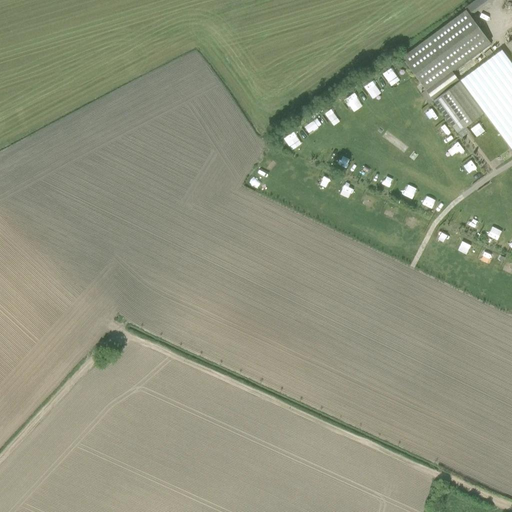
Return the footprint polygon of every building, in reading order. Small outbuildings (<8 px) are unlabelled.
[(490,42),(471,16),(465,8),(464,8),(466,10),(401,57),(425,90),(452,70),(490,42)] [(383,74),(390,85),(398,80),(391,69),(383,74)] [(432,99),(458,79),(452,70),(425,90),(432,99)] [(424,111),(429,119),(438,113),(432,105),(424,111)] [(469,129),(475,138),(486,131),(480,122),(469,129)] [(453,154),(463,150),(459,141),(449,145),(453,154)] [(471,159),(462,166),(468,174),(477,167),(471,159)] [(442,500),(446,490),(439,487),(434,497),(442,500)]
